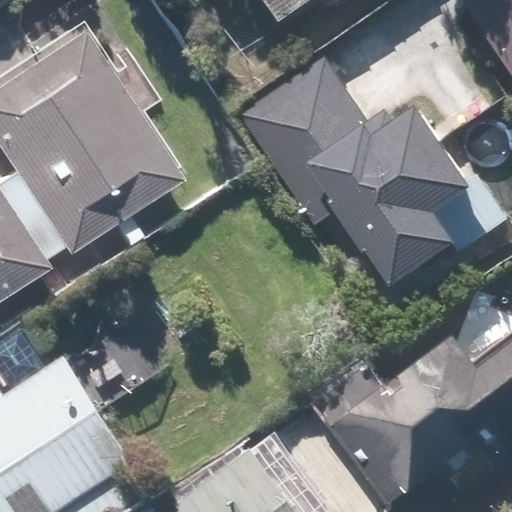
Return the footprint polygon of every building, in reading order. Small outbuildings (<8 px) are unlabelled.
[(279,0),(295,21),(324,0),(279,0)] [(511,0),(480,0),(511,41),(511,0)] [(0,300),(56,262),(52,256),(73,242),(78,250),(187,174),(87,29),(43,59),(20,26),(0,39),(0,70),(1,72),(0,72),(0,300)] [(328,44),(243,101),(325,224),(357,203),(412,286),(477,243),(454,209),(495,181),(442,101),(401,128),(389,110),(377,117),(328,44)] [(372,350),(318,391),(399,499),(452,459),(470,483),(507,454),(503,449),(511,441),(511,337),(490,354),(469,326),(396,382),(372,350)] [(0,511),(59,511),(60,511),(139,511),(158,500),(136,468),(151,458),(77,353),(15,396),(5,381),(0,384),(0,511)] [(181,499),(190,511),(188,511),(318,511),(265,438),(181,499)]
